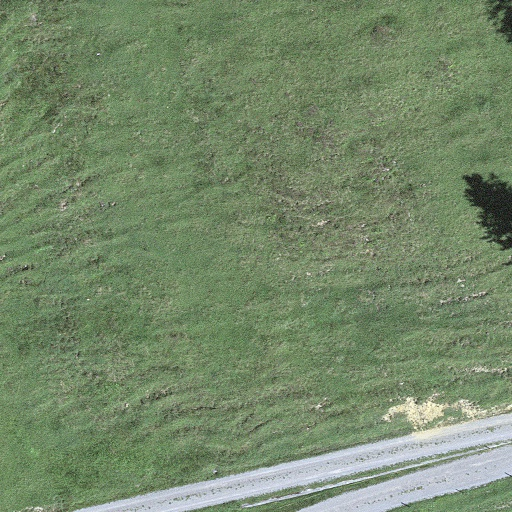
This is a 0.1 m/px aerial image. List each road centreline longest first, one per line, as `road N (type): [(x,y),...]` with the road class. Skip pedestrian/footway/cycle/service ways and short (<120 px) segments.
road 1 (track): [(511,430),(142,511)]
road 2 (track): [(341,511),(511,459)]
